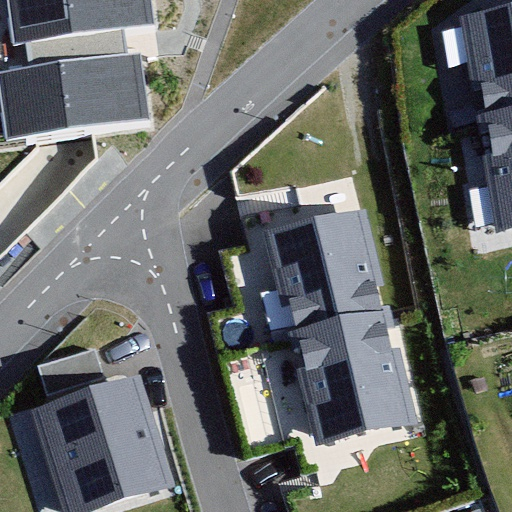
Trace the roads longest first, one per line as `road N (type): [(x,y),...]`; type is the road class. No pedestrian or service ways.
road 1 (residential): [(226,511),(140,211)]
road 2 (residential): [(365,0),(140,211)]
road 3 (residential): [(140,211),(0,355)]
